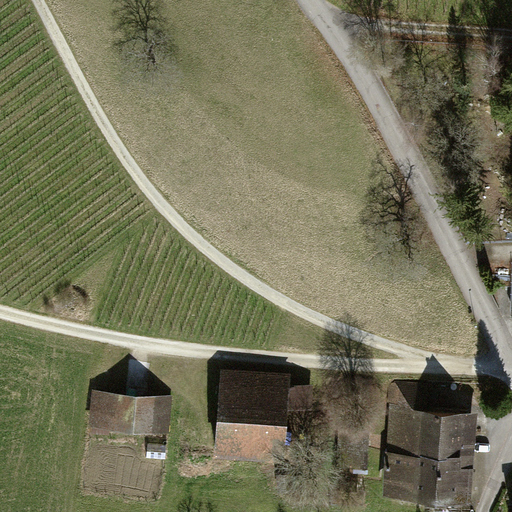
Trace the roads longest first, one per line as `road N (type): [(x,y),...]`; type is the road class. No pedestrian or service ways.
road 1 (track): [(43,0),(139,160),(215,243),(319,318),(445,364)]
road 2 (track): [(0,301),(184,346),(511,365)]
road 3 (unclassified): [(318,9),(511,362)]
road 4 (unclassified): [(318,9),(511,35)]
